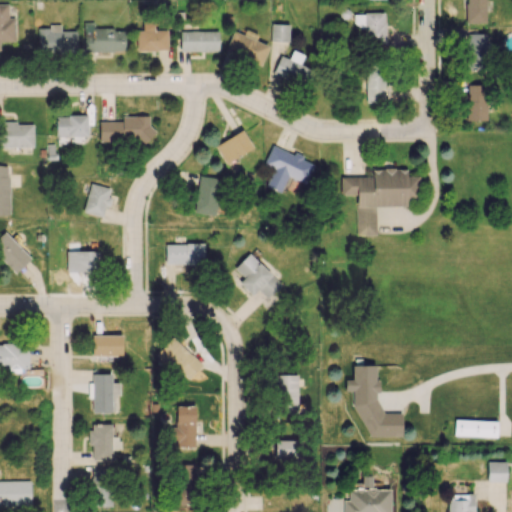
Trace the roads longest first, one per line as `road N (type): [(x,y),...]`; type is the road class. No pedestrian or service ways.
road 1 (residential): [(425,64),(424,133),(324,133),(227,92),(194,88),(0,87)]
road 2 (residential): [(237,511),(236,350),(223,325),(189,308),(0,307)]
road 3 (residential): [(194,88),(183,149),(139,200),(136,310)]
road 4 (residential): [(61,310),(64,511)]
